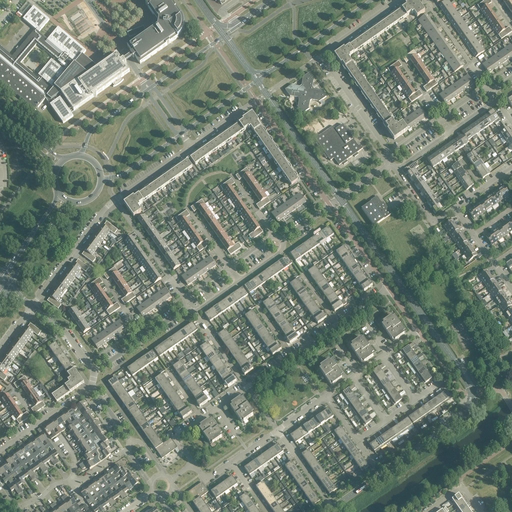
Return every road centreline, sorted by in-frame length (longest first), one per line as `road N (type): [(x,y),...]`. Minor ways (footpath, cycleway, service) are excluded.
road 1 (secondary): [(184,131),(371,0)]
road 2 (residential): [(31,306),(103,209),(190,146)]
road 3 (residential): [(200,418),(386,287)]
road 4 (residential): [(190,146),(256,100),(330,206)]
road 5 (secondary): [(274,0),(152,86)]
road 6 (residential): [(17,508),(127,450)]
